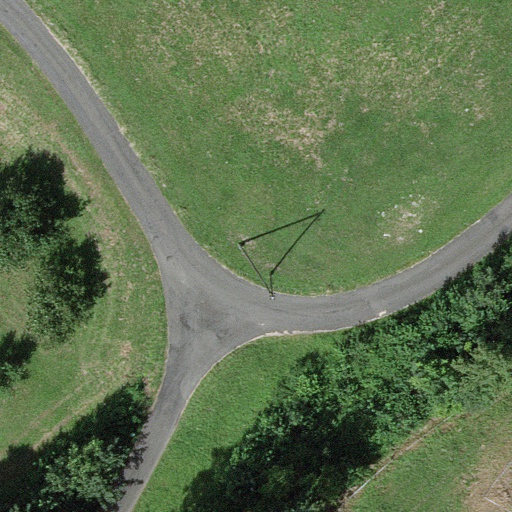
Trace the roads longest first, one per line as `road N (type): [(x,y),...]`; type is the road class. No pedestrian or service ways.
road 1 (residential): [(207,310),(101,136),(0,1)]
road 2 (track): [(511,206),(401,288),(348,312),(207,310)]
road 3 (track): [(98,511),(207,310)]
